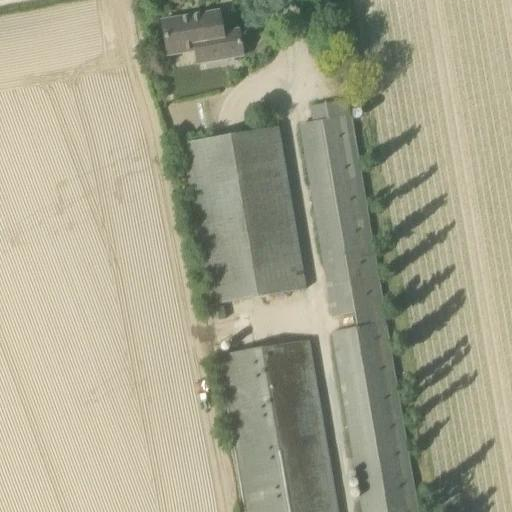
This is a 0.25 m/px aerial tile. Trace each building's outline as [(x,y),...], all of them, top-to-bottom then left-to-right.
[(242,58),(238,32),(222,34),(218,13),(161,23),(167,56),(193,51),(196,65),(208,64),(242,58)] [(300,127),(304,146),(328,286),(334,319),(354,315),(382,310),(350,123),(347,103),(311,109),(314,124),(300,127)] [(183,147),(209,309),(212,324),(226,322),(223,306),(305,292),(277,130),(183,147)] [(336,319),(338,331),(354,328),(352,316),(336,319)] [(416,511),(384,324),(356,329),(333,333),(362,511),(416,511)] [(338,511),(310,342),(302,344),(221,358),(247,511),(338,511)]
